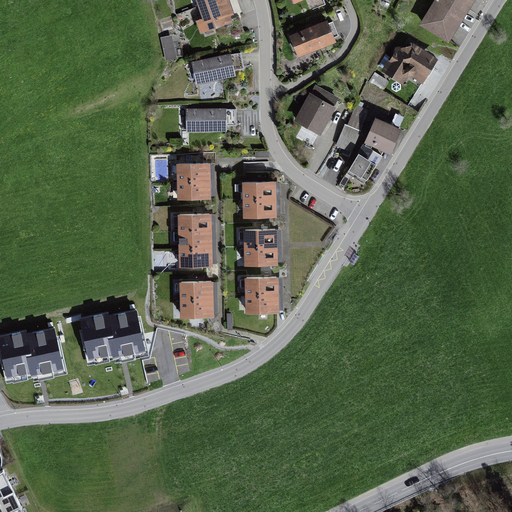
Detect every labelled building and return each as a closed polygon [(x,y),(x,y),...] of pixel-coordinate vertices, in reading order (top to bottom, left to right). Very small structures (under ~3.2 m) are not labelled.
[(192,0),(196,9),(221,0),(192,0)] [(200,35),(231,24),(228,18),(232,17),(225,0),(221,0),(196,9),(200,20),(195,22),(200,35)] [(435,0),(422,21),(451,39),(475,0),(435,0)] [(325,22),(289,37),(298,58),(334,43),(325,22)] [(162,34),(165,57),(177,55),(174,33),(162,34)] [(398,46),(385,70),(406,83),(412,74),(424,82),(440,56),(417,43),(398,46)] [(192,64),(197,85),(233,77),(228,56),(192,64)] [(296,140),(311,148),(337,100),(313,87),(293,124),(302,129),(296,140)] [(354,150),(370,110),(357,105),(341,144),(354,150)] [(224,110),(185,111),(185,133),(224,132),(224,110)] [(403,126),(379,116),(368,141),(392,151),(403,126)] [(384,156),(366,144),(350,168),(368,180),(384,156)] [(179,164),(179,181),(213,180),(212,163),(179,164)] [(179,181),(179,198),(213,197),(213,180),(179,181)] [(277,197),(277,180),(246,180),(246,198),(277,197)] [(278,214),(277,197),(246,198),(246,215),(278,214)] [(181,213),(181,230),(214,229),(214,212),(181,213)] [(279,245),(279,227),(246,228),(247,245),(279,245)] [(181,230),(182,247),(214,247),(214,229),(181,230)] [(279,262),(279,245),(247,245),(247,263),(279,262)] [(182,247),(182,264),(214,264),(214,247),(182,247)] [(162,254),(163,270),(180,270),(179,253),(162,254)] [(280,293),(280,276),(247,276),(247,294),(280,293)] [(215,296),(214,279),(182,280),(182,297),(215,296)] [(280,311),(280,293),(247,294),(247,311),(280,311)] [(215,314),(215,296),(182,297),(182,314),(215,314)] [(99,317),(75,324),(84,358),(104,352),(105,355),(110,353),(133,347),(124,312),(103,318),(103,320),(100,321),(99,317)] [(23,332),(0,338),(0,344),(9,375),(30,370),(30,372),(33,372),(63,364),(53,326),(27,333),(27,335),(23,336),(23,332)] [(0,511),(28,511),(6,466),(0,469),(0,511)]
